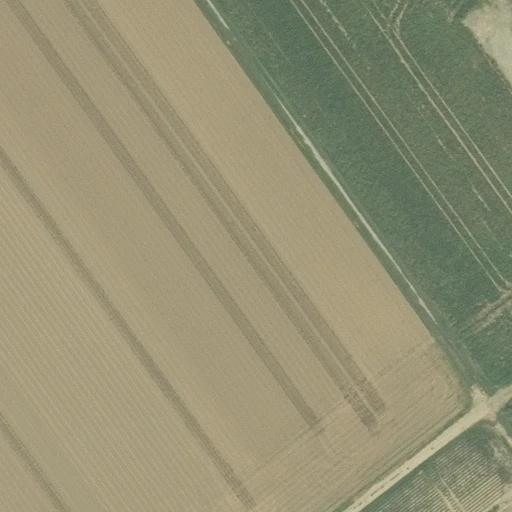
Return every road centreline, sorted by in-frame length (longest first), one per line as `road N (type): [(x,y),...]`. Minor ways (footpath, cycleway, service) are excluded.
road 1 (track): [(203,0),(492,403)]
road 2 (track): [(492,403),(352,511)]
